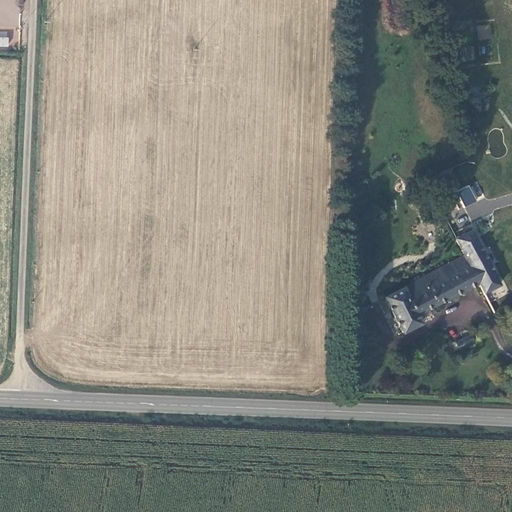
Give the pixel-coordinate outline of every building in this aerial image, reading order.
[(476,26),(478,40),(492,38),(490,24),(476,26)] [(0,48),(8,49),(9,37),(0,36),(0,48)] [(476,182),(456,192),(464,207),(484,198),(476,182)] [(466,255),(387,297),(405,333),(424,324),(419,315),(480,284),(485,292),(501,285),(473,230),(457,239),(466,255)] [(476,344),(473,336),(458,342),(462,351),(476,344)]
